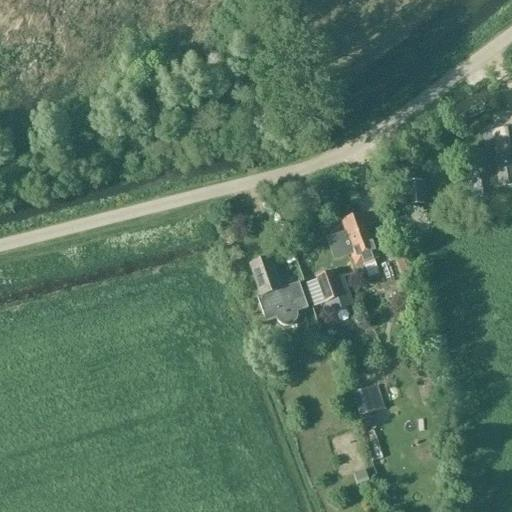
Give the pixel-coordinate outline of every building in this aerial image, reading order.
[(511,187),(511,129),(491,132),(495,160),(487,162),(485,152),(468,154),(474,202),(492,200),(490,188),(492,188),(493,190),(511,187)] [(424,206),(422,182),(407,183),(409,207),(424,206)] [(375,258),(362,217),(342,223),(347,237),(341,239),(346,256),(351,255),(355,265),(375,258)] [(328,241),(335,259),(346,255),(339,237),(328,241)] [(375,262),(383,287),(398,282),(397,277),(405,274),(401,261),(391,264),(389,258),(375,262)] [(299,314),(298,312),(309,309),(301,283),(280,290),(270,260),(250,267),(260,299),(256,300),(264,323),(279,319),(279,320),(280,322),(280,323),(281,324),(282,325),(283,326),(286,328),(288,328),(290,328),(293,328),(294,327),(295,326),(296,325),(297,324),(298,323),(299,322),(299,320),(300,319),(300,318),(300,316),(299,315),(299,314)] [(307,285),(313,303),(325,298),(327,305),(344,299),(335,272),(317,279),(318,282),(307,285)]
